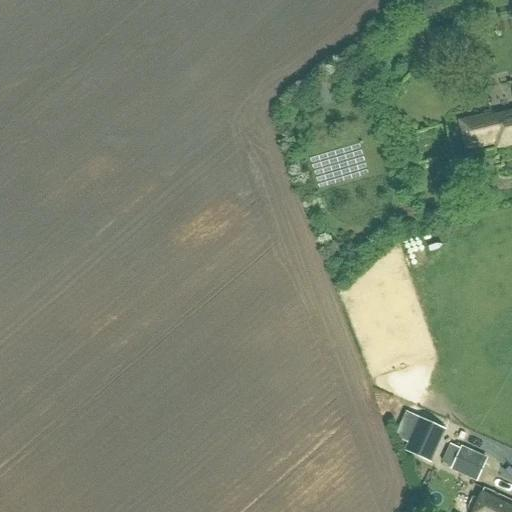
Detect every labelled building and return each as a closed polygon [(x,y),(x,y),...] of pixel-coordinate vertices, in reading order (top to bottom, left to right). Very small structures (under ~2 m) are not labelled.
[(468,54),(461,24),(426,32),(433,62),(468,54)] [(327,108),(343,97),(334,84),(318,95),(327,108)] [(511,113),(491,119),(490,116),(459,124),(465,149),(496,141),(497,148),(511,144),(511,113)] [(446,430),(407,412),(396,438),(409,444),(405,452),(430,463),(446,430)] [(488,459),(453,443),(445,461),(453,465),(451,471),(477,482),(488,459)] [(511,511),(511,502),(484,489),(473,511),(511,511)]
